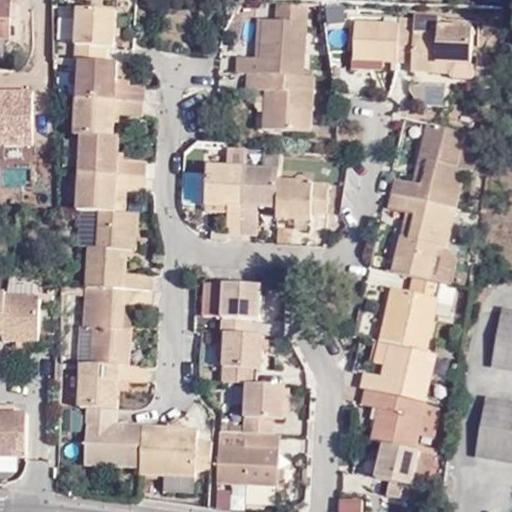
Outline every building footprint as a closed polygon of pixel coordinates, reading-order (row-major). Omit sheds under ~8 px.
[(10,2),(0,1),(0,39),(9,39),(10,2)] [(274,21),(301,23),(308,23),(309,4),(275,2),(274,21)] [(51,8),(35,7),(35,58),(52,58),(51,8)] [(79,58),(105,60),(106,45),(114,46),(117,9),(79,7),(77,59),(79,58)] [(258,70),(299,72),(301,23),(258,20),(256,59),(256,70),(258,70)] [(392,61),(393,24),(348,22),(348,60),(392,61)] [(408,24),(393,24),(392,61),(407,62),(407,71),(432,72),(432,71),(432,63),(444,62),(464,62),(465,25),(432,25),(432,33),(408,33),(408,24)] [(144,85),(128,85),(117,84),(117,60),(105,60),(79,58),(78,97),(80,97),(143,99),(144,85)] [(235,69),(244,69),(256,70),(256,59),(235,58),(235,69)] [(117,84),(128,85),(130,61),(117,60),(117,84)] [(445,71),(444,62),(432,63),(432,71),(445,71)] [(295,78),(299,78),(299,72),(258,70),(256,70),(256,76),(295,78)] [(246,91),(257,92),(257,91),(274,92),(273,110),(266,110),(265,129),(264,129),(264,130),(309,132),(311,79),(299,78),(295,78),(256,76),(246,75),(246,91)] [(0,146),(32,146),(32,86),(0,86),(0,146)] [(266,110),(273,110),(274,92),(257,91),(257,92),(256,128),(264,129),(265,129),(266,110)] [(80,135),(115,136),(115,115),(143,116),(143,99),(80,97),(78,97),(77,134),(80,135)] [(393,191),(458,207),(466,168),(457,166),(464,132),(427,124),(420,158),(429,159),(424,184),(415,182),(396,178),(393,191)] [(471,169),(479,136),(464,132),(457,166),(466,168),(471,169)] [(80,135),(80,171),(145,173),(145,158),(118,158),(118,136),(115,136),(80,135)] [(246,144),(235,144),(234,150),(218,149),(217,164),(246,166),(246,144)] [(279,167),(280,146),(246,144),(246,166),(279,167)] [(420,158),(415,182),(424,184),(429,159),(420,158)] [(246,166),(217,164),(209,164),(207,201),(229,202),(228,210),(227,230),(243,230),(246,166)] [(246,166),(243,230),(257,231),(258,202),(278,203),(279,177),(279,167),(246,166)] [(70,196),(79,196),(80,171),(71,171),(70,196)] [(79,209),(100,209),(117,210),(117,187),(128,187),(144,188),(145,173),(80,171),(79,196),(79,209)] [(278,203),(278,214),(312,215),(312,207),(325,207),(326,179),(279,177),(278,203)] [(117,210),(128,211),(128,187),(117,187),(117,210)] [(449,246),(458,207),(393,191),(389,206),(409,211),(418,213),(412,238),(403,235),(394,271),(415,275),(432,279),(440,245),(449,246)] [(10,193),(11,203),(29,203),(29,193),(10,193)] [(229,202),(207,201),(206,209),(228,210),(229,202)] [(79,244),(91,245),(98,245),(100,209),(79,209),(79,244)] [(91,245),(88,287),(153,290),(154,276),(128,275),(129,250),(138,250),(140,211),(128,211),(117,210),(100,209),(98,245),(91,245)] [(418,213),(409,211),(403,235),(412,238),(418,213)] [(458,256),(449,246),(440,245),(432,279),(442,282),(452,284),(458,256)] [(427,350),(435,314),(442,282),(432,279),(415,275),(412,289),(395,286),(383,340),(395,343),(427,350)] [(451,317),(458,286),(452,284),(442,282),(435,314),(451,317)] [(226,320),(226,334),(229,334),(253,336),(254,322),(263,322),(265,288),(208,285),(207,319),(226,320)] [(90,325),(90,363),(131,366),(132,327),(125,326),(126,304),(152,304),(153,290),(88,287),(86,325),(90,325)] [(40,298),(5,297),(3,334),(3,339),(16,340),(25,340),(25,345),(39,346),(40,298)] [(511,317),(492,314),(484,375),(511,378),(511,317)] [(265,370),(266,336),(253,336),(229,334),(227,383),(251,385),(256,384),(257,370),(265,370)] [(390,365),(395,343),(383,340),(378,363),(390,365)] [(428,402),(439,353),(427,350),(395,343),(390,365),(387,377),(368,373),(365,389),(370,390),(428,402)] [(82,363),(80,408),(91,408),(117,409),(118,390),(119,379),(130,380),(146,381),(147,367),(131,366),(90,363),(82,363)] [(119,379),(118,390),(129,390),(130,380),(119,379)] [(287,421),(289,386),(256,384),(251,385),(249,428),(249,434),(277,435),(278,421),(287,421)] [(432,407),(433,403),(428,402),(370,390),(366,405),(383,409),(375,442),(387,445),(420,452),(422,444),(424,437),(437,439),(443,409),(432,407)] [(511,405),(479,401),(473,464),(511,469),(511,405)] [(0,455),(26,455),(27,413),(15,412),(7,412),(7,406),(0,405),(0,455)] [(88,466),(144,468),(147,427),(116,425),(117,409),(91,408),(88,466)] [(144,468),(144,474),(169,476),(198,477),(198,469),(214,469),(215,442),(200,442),(200,429),(147,427),(144,468)] [(222,448),(246,449),(246,434),(233,433),(222,432),(222,448)] [(277,485),(278,485),(280,435),(277,435),(249,434),(246,434),(246,449),(222,448),(221,449),(220,484),(277,485)] [(437,455),(440,456),(443,449),(422,444),(420,452),(424,453),(437,455)] [(424,453),(420,452),(387,445),(380,479),(394,482),(390,497),(416,502),(420,485),(417,485),(424,453)] [(430,487),(437,455),(424,453),(417,485),(420,485),(430,487)] [(198,477),(169,476),(168,485),(198,486),(198,477)] [(247,504),(276,505),(277,485),(248,485),(247,504)] [(215,487),(213,507),(230,509),(233,490),(215,487)] [(364,511),(365,502),(346,502),(345,511),(364,511)]
